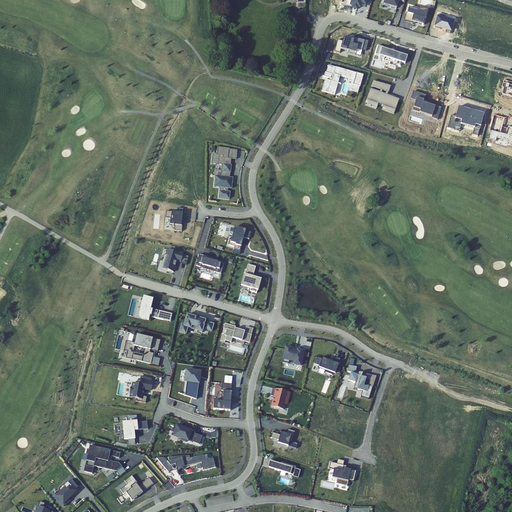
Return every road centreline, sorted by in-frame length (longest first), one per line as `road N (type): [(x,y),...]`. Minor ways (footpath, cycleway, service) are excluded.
road 1 (residential): [(511,62),(331,18),(252,172),(258,209)]
road 2 (residential): [(275,320),(336,330),(391,361),(363,458)]
